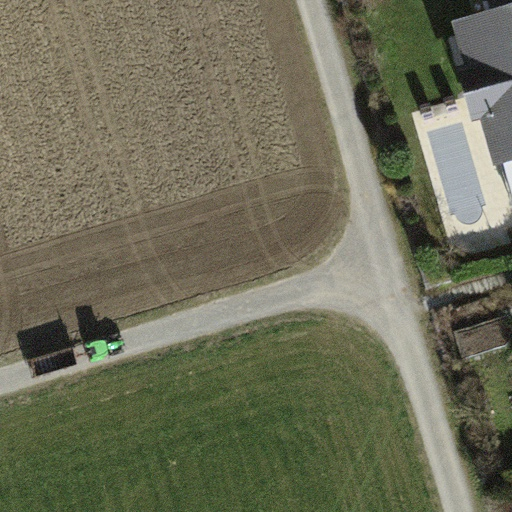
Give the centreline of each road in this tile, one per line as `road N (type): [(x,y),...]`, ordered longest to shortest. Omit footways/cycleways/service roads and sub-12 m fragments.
road 1 (track): [(321,0),(469,511)]
road 2 (track): [(393,258),(0,378)]
